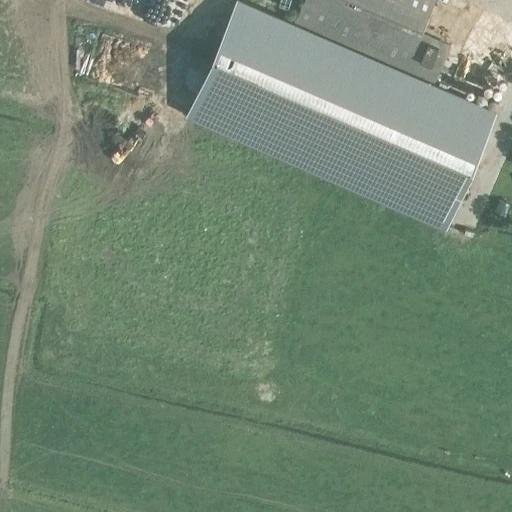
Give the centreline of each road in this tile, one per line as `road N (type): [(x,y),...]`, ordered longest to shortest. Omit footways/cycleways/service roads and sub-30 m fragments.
road 1 (track): [(62,6),(68,114),(31,277)]
road 2 (track): [(31,277),(12,370),(7,497)]
